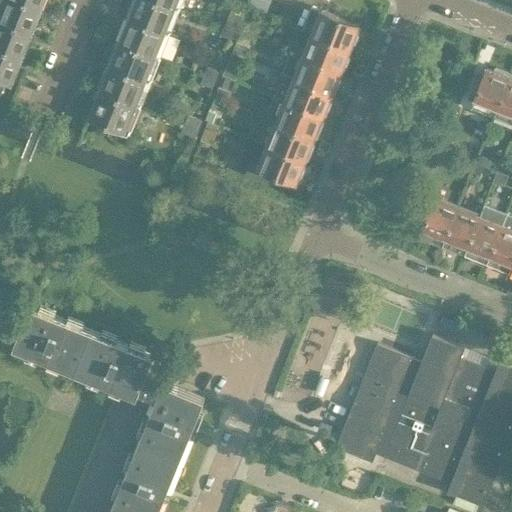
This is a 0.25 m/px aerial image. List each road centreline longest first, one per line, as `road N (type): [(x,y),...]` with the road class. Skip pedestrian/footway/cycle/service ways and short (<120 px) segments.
road 1 (residential): [(316,235),(412,0)]
road 2 (residential): [(511,313),(316,235)]
road 3 (residential): [(260,376),(316,235)]
road 4 (residential): [(359,511),(226,460)]
